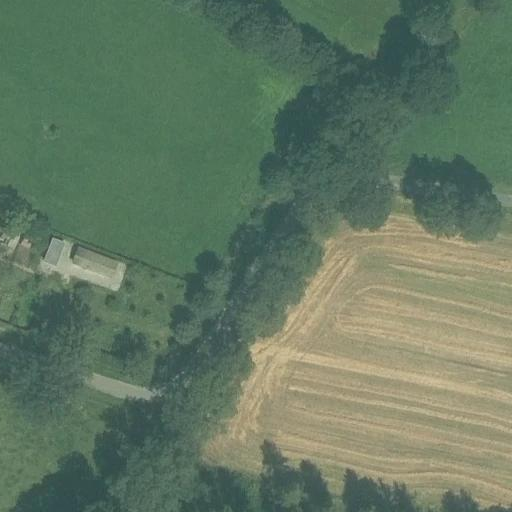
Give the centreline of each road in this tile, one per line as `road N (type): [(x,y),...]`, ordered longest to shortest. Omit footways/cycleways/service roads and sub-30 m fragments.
road 1 (unclassified): [(0,352),(123,392),(171,392),(189,377),(307,197),(337,181)]
road 2 (unclassified): [(511,201),(373,179),(337,181)]
